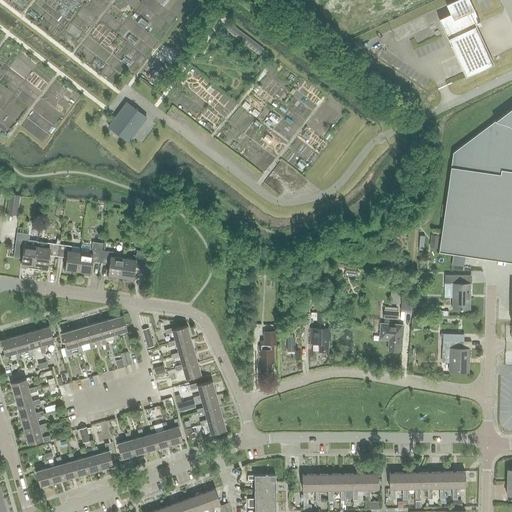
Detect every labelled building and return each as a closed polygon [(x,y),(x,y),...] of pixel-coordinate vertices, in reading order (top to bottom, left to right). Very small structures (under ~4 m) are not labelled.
[(468,0),(456,0),(447,4),(451,12),(438,18),(465,77),(494,64),(476,26),(480,24),(468,0)] [(231,33),(259,54),(263,49),(235,27),(231,33)] [(176,60),(168,54),(162,62),(170,68),(176,60)] [(158,63),(149,75),(156,80),(165,69),(158,63)] [(128,142),(146,117),(127,103),(108,127),(128,142)] [(511,262),(511,108),(453,153),(439,252),(511,262)] [(267,134),(263,139),(268,143),(272,138),(267,134)] [(17,215),(18,208),(20,195),(9,194),(6,214),(17,215)] [(29,234),(16,232),(14,250),(13,257),(23,258),(22,263),(22,267),(34,268),(37,246),(38,241),(29,240),(29,234)] [(58,256),(60,240),(57,240),(56,244),(46,243),(46,247),(37,246),(34,268),(46,270),(47,266),(49,255),(58,256)] [(78,270),(80,252),(71,250),(71,246),(62,245),(63,240),(60,240),(58,256),(67,257),(65,269),(65,273),(71,273),(71,269),(78,270)] [(101,262),(102,250),(90,249),(89,253),(80,252),(78,270),(85,271),(84,275),(90,276),(90,273),(91,273),(92,261),(101,262)] [(121,277),(124,258),(114,257),(115,252),(102,250),(101,262),(110,263),(108,275),(108,279),(114,280),(114,276),(121,277)] [(124,258),(121,277),(128,277),(127,281),(133,282),(133,278),(134,279),(135,267),(144,268),(146,257),(133,255),(132,259),(124,258)] [(267,266),(253,265),(253,274),(266,274),(267,266)] [(469,309),(469,284),(458,283),(458,275),(444,275),(444,284),(452,284),(451,309),(469,309)] [(391,289),(391,302),(400,303),(400,289),(391,289)] [(317,305),(316,322),(327,322),(327,306),(317,305)] [(401,352),(403,325),(388,324),(389,318),(397,319),(398,312),(384,311),(384,318),(385,318),(384,324),(380,324),(379,340),(389,340),(388,351),(401,352)] [(115,334),(112,335),(114,342),(119,340),(117,333),(128,330),(123,315),(110,318),(115,334)] [(104,337),(112,335),(115,334),(110,318),(98,322),(103,337),(100,338),(102,345),(106,344),(104,337)] [(92,341),(100,338),(103,337),(98,322),(86,325),(91,341),(88,342),(90,349),(94,347),(92,341)] [(80,344),(88,342),(91,341),(86,325),(74,329),(79,344),(76,345),(78,352),(82,351),(80,344)] [(175,342),(190,337),(186,325),(172,329),(172,328),(164,330),(165,334),(172,332),(175,340),(175,342)] [(41,345),(39,345),(41,352),(45,351),(43,344),(54,341),(49,326),(37,330),(41,345)] [(147,348),(154,346),(149,328),(142,329),(147,348)] [(330,329),(317,328),(310,328),(311,344),(317,344),(319,344),(319,352),(328,352),(328,341),(330,341),(330,329)] [(68,348),(76,345),(79,344),(74,329),(62,332),(66,347),(63,348),(65,356),(70,355),(68,348)] [(31,347),(39,345),(41,345),(37,330),(25,333),(29,348),(27,349),(29,356),(33,355),(31,347)] [(271,364),(274,364),(273,345),(275,345),(275,331),(263,332),(263,340),(259,340),(260,346),(258,346),(259,364),(262,364),(262,369),(271,369),(271,364)] [(19,351),(27,349),(29,348),(25,333),(13,337),(17,351),(15,352),(17,359),(21,358),(19,351)] [(7,354),(15,352),(17,351),(13,337),(1,340),(5,355),(2,355),(5,363),(9,362),(7,354)] [(179,354),(194,349),(190,337),(175,342),(175,340),(168,342),(169,346),(176,344),(178,351),(179,354)] [(443,341),(443,349),(451,349),(450,373),(468,373),(469,349),(462,349),(463,341),(443,341)] [(182,366),(197,361),(194,349),(179,354),(178,351),(171,353),(172,358),(179,356),(182,364),(182,366)] [(124,366),(131,363),(128,351),(120,354),(124,366)] [(182,366),(182,364),(175,366),(176,370),(183,368),(186,378),(201,374),(197,361),(182,366)] [(29,391),(30,393),(37,391),(35,387),(28,388),(26,379),(11,383),(14,395),(29,391)] [(201,397),(215,393),(212,381),(198,384),(198,382),(189,384),(190,386),(191,389),(198,387),(200,395),(201,397)] [(32,400),(30,393),(29,391),(14,395),(17,407),(32,403),(33,405),(40,403),(39,399),(32,400)] [(204,409),(218,405),(215,393),(201,397),(200,395),(193,397),(194,401),(201,399),(203,407),(204,409)] [(173,404),(171,397),(162,399),(164,407),(173,404)] [(179,410),(194,405),(193,399),(177,404),(179,410)] [(35,413),(33,405),(32,403),(17,407),(21,419),(36,415),(37,417),(44,415),(42,411),(35,413)] [(207,421),(222,417),(218,405),(204,409),(203,407),(196,409),(197,413),(204,411),(207,419),(207,421)] [(39,425),(37,417),(36,415),(21,419),(24,431),(39,427),(40,429),(47,427),(46,423),(39,425)] [(207,421),(207,419),(200,421),(201,426),(208,424),(210,433),(225,429),(222,417),(207,421)] [(166,430),(170,445),(183,441),(178,427),(180,426),(178,418),(174,420),(176,427),(168,429),(166,430)] [(166,430),(168,429),(166,422),(161,423),(163,430),(156,432),(153,433),(158,448),(170,445),(166,430)] [(153,433),(156,432),(154,425),(149,427),(151,433),(144,436),(141,436),(146,452),(158,448),(153,433)] [(42,437),(40,429),(39,427),(24,431),(27,444),(43,440),(43,442),(51,440),(49,435),(42,437)] [(90,441),(86,427),(78,429),(82,443),(90,441)] [(195,437),(191,427),(185,429),(188,439),(195,437)] [(141,436),(144,436),(142,429),(137,430),(139,437),(131,439),(129,440),(133,455),(146,452),(141,436)] [(129,440),(131,439),(129,432),(125,433),(127,440),(116,443),(121,459),(133,455),(129,440)] [(96,454),(100,469),(112,465),(108,450),(110,450),(108,443),(104,444),(106,451),(97,453),(96,454)] [(96,454),(97,453),(95,446),(92,447),(94,454),(86,457),(84,457),(88,472),(100,469),(96,454)] [(84,457),(86,457),(84,449),(79,451),(81,458),(74,460),(71,461),(76,476),(88,472),(84,457)] [(71,461),(74,460),(72,453),(68,454),(70,461),(62,463),(59,464),(64,479),(76,476),(71,461)] [(59,464),(62,463),(60,456),(56,457),(58,464),(54,466),(52,459),(48,460),(50,467),(47,467),(51,482),(64,479),(59,464)] [(39,486),(51,482),(47,467),(50,467),(48,460),(43,461),(45,468),(35,471),(39,486)] [(444,488),(452,488),(451,471),(439,472),(439,488),(440,499),(445,499),(444,488)] [(451,471),(452,488),(452,498),(457,498),(457,488),(465,487),(464,471),(451,471)] [(395,489),(402,489),(402,472),(389,473),(389,489),(390,489),(390,500),(395,500),(395,489)] [(407,489),(414,488),(414,472),(402,472),(402,489),(402,499),(407,499),(407,489)] [(419,488),(427,488),(427,472),(414,472),(414,488),(415,488),(415,499),(420,499),(419,488)] [(432,488),(439,488),(439,472),(427,472),(427,488),(427,499),(432,499),(432,488)] [(345,490),(352,490),(352,473),(339,474),(340,490),(340,501),(345,501),(345,490)] [(357,490),(365,489),(364,473),(352,473),(352,490),(352,500),(357,500),(357,490)] [(364,473),(365,489),(365,500),(370,500),(370,489),(378,489),(377,473),(364,473)] [(307,491),(315,490),(315,474),(302,474),(302,491),(303,491),(303,510),(311,510),(311,505),(308,505),(307,491)] [(320,490),(327,490),(327,474),(315,474),(315,490),(315,501),(320,501),(320,490)] [(332,490),(340,490),(339,474),(327,474),(327,490),(328,501),(333,501),(332,490)] [(254,511),(275,511),(275,475),(254,476),(247,476),(247,480),(254,480),(254,499),(248,499),(248,508),(254,508),(254,511)] [(201,492),(207,508),(208,508),(209,511),(214,511),(212,506),(220,503),(214,488),(201,492)] [(195,511),(196,511),(195,511),(201,511),(201,510),(207,508),(201,492),(190,497),(195,511)] [(195,511),(190,497),(178,501),(181,511),(195,511)] [(366,500),(366,509),(379,509),(379,501),(370,501),(370,500),(366,500)] [(181,511),(178,501),(166,505),(168,511),(181,511)] [(222,511),(229,511),(227,503),(220,506),(222,511)]
